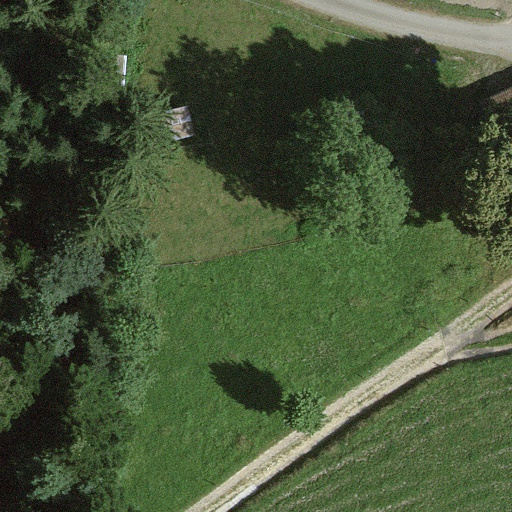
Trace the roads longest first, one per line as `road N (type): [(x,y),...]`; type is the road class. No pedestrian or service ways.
road 1 (track): [(511,292),(205,511)]
road 2 (track): [(511,36),(419,25),(331,0)]
